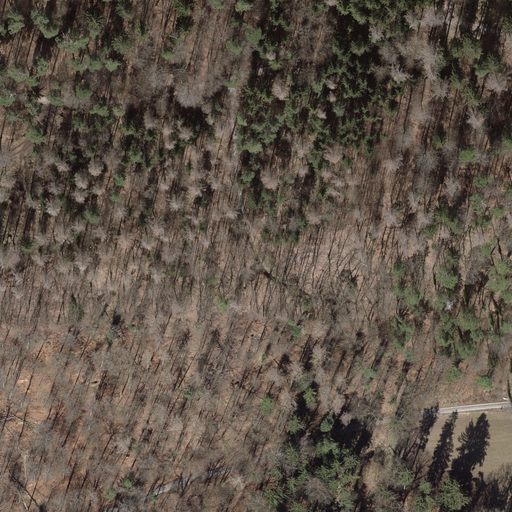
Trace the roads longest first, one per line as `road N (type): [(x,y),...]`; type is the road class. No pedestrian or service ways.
road 1 (track): [(511,403),(382,419),(107,511)]
road 2 (track): [(0,95),(136,105),(236,83)]
road 3 (track): [(236,83),(433,12)]
